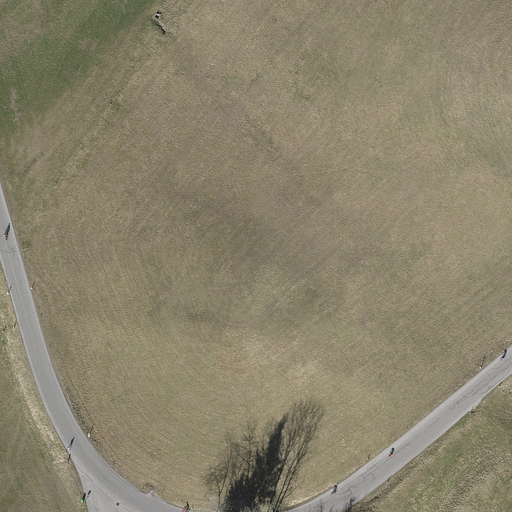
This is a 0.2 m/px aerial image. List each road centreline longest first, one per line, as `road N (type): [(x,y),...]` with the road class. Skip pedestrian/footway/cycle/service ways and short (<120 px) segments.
road 1 (unclassified): [(107,483),(53,397),(0,216)]
road 2 (unclassified): [(511,360),(316,511)]
